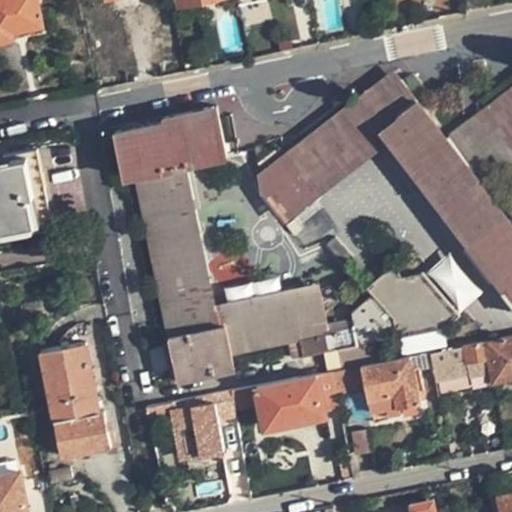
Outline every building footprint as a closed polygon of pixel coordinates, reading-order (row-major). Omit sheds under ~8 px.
[(42,23),(37,0),(0,0),(0,38),(14,36),(13,29),(42,23)] [(394,69),(360,96),(366,103),(401,77),(394,69)] [(511,222),(401,77),(366,103),(360,96),(263,171),(264,190),(284,217),(391,137),(511,294),(511,222)] [(511,89),(452,135),(482,175),(511,151),(511,89)] [(139,172),(179,370),(212,364),(213,371),(235,366),(232,350),(278,341),(268,292),(214,303),(186,164),(229,155),(219,104),(166,115),(167,121),(118,130),(127,174),(139,172)] [(4,154),(5,159),(0,160),(0,226),(18,223),(20,231),(54,225),(39,147),(4,154)] [(452,249),(430,266),(463,306),(484,289),(452,249)] [(319,281),(268,292),(278,341),(301,336),(328,330),(319,281)] [(355,325),(328,330),(301,336),(304,353),(340,347),(343,367),(362,364),(355,325)] [(511,335),(431,350),(437,380),(468,374),(466,359),(491,355),(495,379),(511,375),(511,335)] [(44,349),(53,401),(98,393),(88,341),(44,349)] [(374,407),(387,405),(402,402),(420,399),(412,354),(362,364),(343,367),(335,369),(339,390),(369,384),(374,407)] [(180,377),(213,371),(212,364),(179,370),(180,377)] [(325,399),(340,396),(339,390),(335,369),(285,379),(258,384),(260,394),(267,425),(327,414),(325,399)] [(234,399),(260,394),(258,384),(232,389),(234,399)] [(217,411),(235,408),(234,399),(232,389),(159,403),(155,404),(157,412),(177,410),(185,453),(223,446),(217,411)] [(100,409),(98,393),(53,401),(62,454),(111,445),(105,408),(100,409)] [(403,410),(402,402),(387,405),(389,412),(403,410)] [(0,511),(29,511),(22,468),(0,472),(0,511)] [(511,511),(511,492),(502,494),(504,511),(511,511)] [(437,511),(434,497),(412,501),(413,511),(437,511)]
